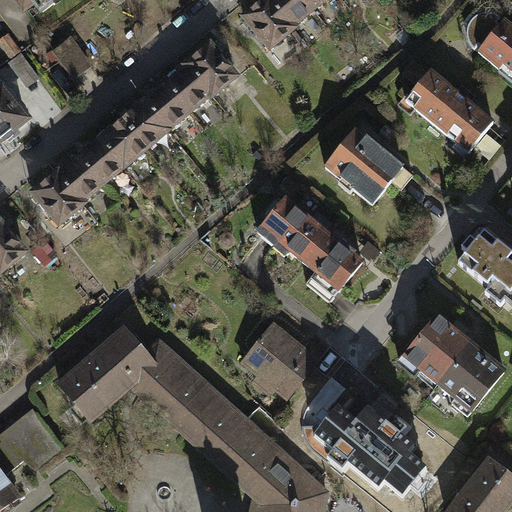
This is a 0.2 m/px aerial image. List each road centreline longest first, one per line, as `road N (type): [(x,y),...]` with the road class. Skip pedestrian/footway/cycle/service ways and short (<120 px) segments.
road 1 (residential): [(0,183),(226,0)]
road 2 (residential): [(511,152),(347,349)]
